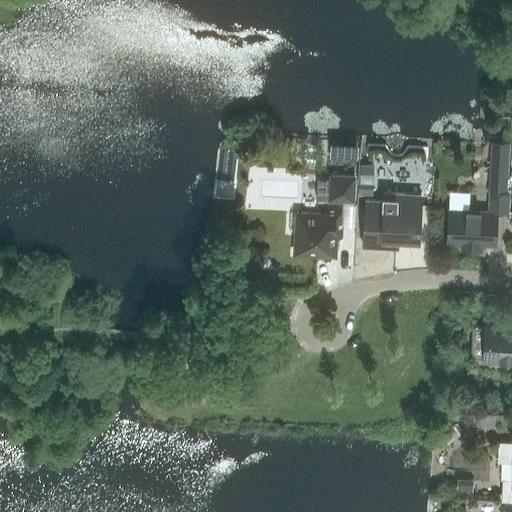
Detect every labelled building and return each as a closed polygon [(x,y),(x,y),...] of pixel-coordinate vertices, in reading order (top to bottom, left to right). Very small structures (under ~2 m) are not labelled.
[(504,109),(505,95),(484,94),(483,108),(504,109)] [(490,191),(508,192),(511,141),(492,140),(490,191)] [(360,180),(360,181),(373,182),(373,181),(373,173),(360,173),(360,180)] [(354,200),(355,176),(328,175),(327,199),(354,200)] [(360,182),(359,194),(373,194),(373,183),(360,182)] [(510,192),(508,192),(490,191),(489,210),(509,211),(510,192)] [(386,247),(389,244),(389,239),(420,240),(422,194),(385,193),(384,200),(367,199),(364,246),(386,247)] [(343,238),(344,210),(328,209),(327,214),(292,212),(290,231),(297,231),(296,253),(318,255),(318,251),(337,252),(338,237),(343,238)] [(496,245),(497,211),(450,209),(448,242),(496,245)] [(511,358),(511,328),(486,327),(486,329),(473,329),(472,357),(511,358)] [(453,409),(454,395),(439,395),(438,408),(453,409)] [(454,428),(441,436),(446,444),(459,435),(454,428)] [(511,441),(500,441),(499,461),(511,461),(511,479),(503,479),(502,500),(511,500),(511,441)] [(456,479),(455,491),(471,492),(472,479),(456,479)]
